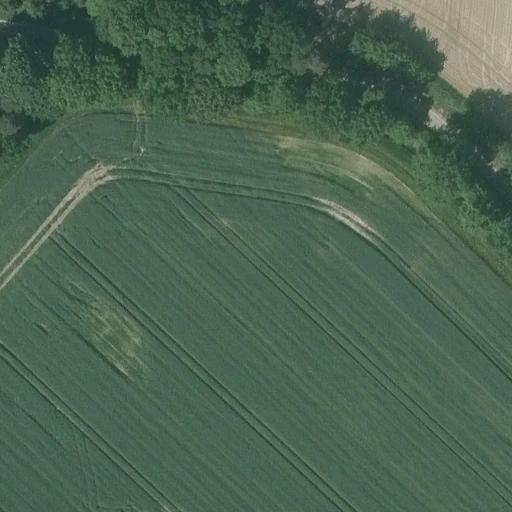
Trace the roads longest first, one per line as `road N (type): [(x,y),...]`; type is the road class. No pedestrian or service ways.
road 1 (unclassified): [(511,213),(425,132),(135,37)]
road 2 (unclassified): [(135,37),(0,1)]
